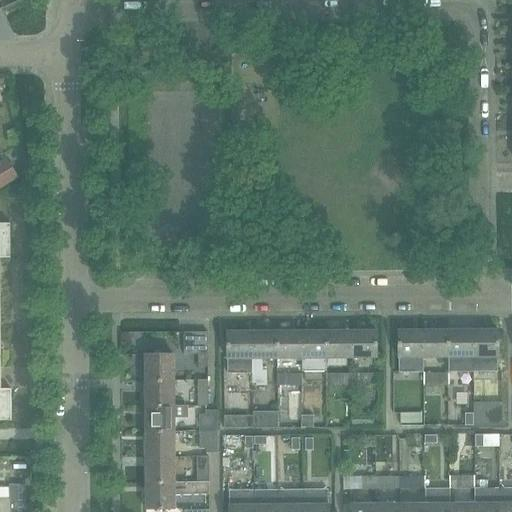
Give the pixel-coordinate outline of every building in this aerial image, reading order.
[(142,72),(142,80),(142,84),(154,84),(154,72),(142,72)] [(0,188),(18,178),(9,164),(2,168),(0,164),(0,188)] [(0,421),(11,421),(11,390),(0,390),(0,319),(0,258),(10,258),(10,224),(0,224),(0,421)] [(449,358),(448,331),(424,332),(424,359),(449,358)] [(473,358),(473,331),(448,331),(449,358),(449,373),(473,373),(473,358)] [(498,357),(498,331),(473,331),(473,358),(473,373),(498,373),(498,357)] [(302,359),(302,332),(277,333),(277,359),(302,359)] [(327,359),(327,332),(302,332),(302,359),(302,374),(327,374),(327,359)] [(352,359),(352,332),(327,332),(327,359),(352,359)] [(376,332),(352,332),(352,359),(376,359),(376,332)] [(424,359),(424,332),(398,332),(398,359),(398,373),(424,373),(424,359)] [(197,355),(197,333),(184,333),(184,355),(197,355)] [(208,333),(197,333),(197,355),(198,355),(208,355),(208,333)] [(253,374),(253,333),(227,333),(227,374),(253,374)] [(277,359),(277,333),(253,333),(253,374),(253,386),(267,385),(267,370),(263,370),(263,359),(277,359)] [(145,356),(145,382),(174,382),(174,355),(145,356)] [(208,367),(208,355),(198,355),(198,368),(208,367)] [(224,401),(225,373),(209,373),(209,400),(224,401)] [(449,385),(449,373),(424,373),(424,385),(449,385)] [(302,386),(302,374),(278,374),(278,386),(302,386)] [(352,385),(352,374),(327,374),(327,385),(352,385)] [(377,374),(352,374),(352,385),(377,385),(377,374)] [(208,380),(198,380),(198,406),(208,406),(208,380)] [(174,406),(174,382),(145,382),(145,406),(174,406)] [(503,403),(473,403),(473,426),(503,426),(503,403)] [(187,406),(174,406),(145,406),(145,433),(174,433),(174,418),(187,418),(187,406)] [(218,411),(206,411),(205,415),(200,415),(200,433),(218,433),(218,411)] [(401,411),(401,423),(421,423),(421,411),(401,411)] [(253,412),(253,416),(253,428),(278,428),(278,412),(253,412)] [(353,413),(353,425),(373,425),(373,413),(353,413)] [(473,414),(465,414),(465,426),(473,426),(473,414)] [(253,428),(253,416),(225,416),(225,428),(253,428)] [(315,416),(302,416),(302,428),(315,428),(315,416)] [(174,433),(145,433),(145,459),(174,458),(174,433)] [(218,433),(200,433),(200,449),(207,449),(207,453),(218,453),(218,433)] [(209,457),(197,457),(197,483),(209,483),(209,457)] [(175,483),(174,458),(145,459),(145,484),(175,483)] [(328,471),(291,469),(290,487),(327,489),(328,471)] [(425,476),(401,477),(401,489),(425,489),(425,476)] [(475,488),(475,476),(450,476),(451,488),(475,488)] [(376,489),(376,477),(351,477),(351,490),(376,489)] [(401,477),(376,477),(376,489),(401,489),(401,477)] [(209,495),(209,483),(197,483),(175,483),(145,484),(146,510),(175,509),(174,496),(209,495)] [(9,500),(0,499),(0,511),(10,511),(10,507),(25,507),(25,486),(9,486),(9,500)] [(278,511),(279,490),(254,491),(254,511),(278,511)] [(304,511),(304,490),(279,490),(278,511),(304,511)] [(328,511),(329,505),(329,490),(304,490),(304,511),(328,511)] [(511,511),(511,490),(500,491),(499,511),(511,511)] [(254,511),(254,491),(229,491),(229,506),(228,511),(254,511)] [(450,511),(451,505),(450,491),(425,491),(425,505),(425,511),(450,511)] [(499,511),(500,491),(475,491),(475,504),(474,511),(499,511)]
